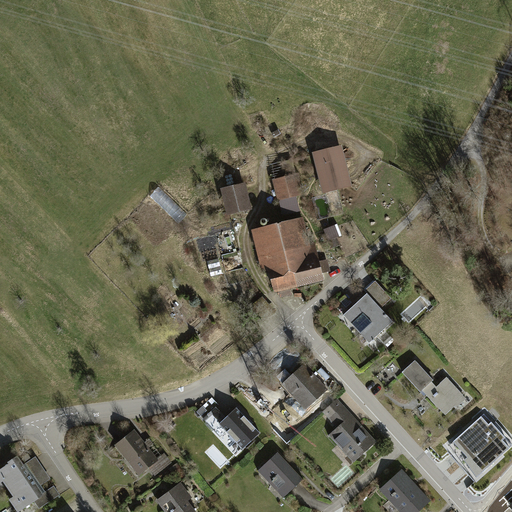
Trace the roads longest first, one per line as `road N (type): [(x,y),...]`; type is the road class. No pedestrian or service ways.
road 1 (track): [(296,320),(265,289),(248,254),(262,167),(333,135),(366,155)]
road 2 (residential): [(44,419),(151,404),(208,385),(296,320)]
road 3 (residential): [(296,320),(468,511)]
road 4 (track): [(384,243),(436,189),(511,59)]
road 5 (track): [(511,263),(498,259),(480,214),(472,137)]
